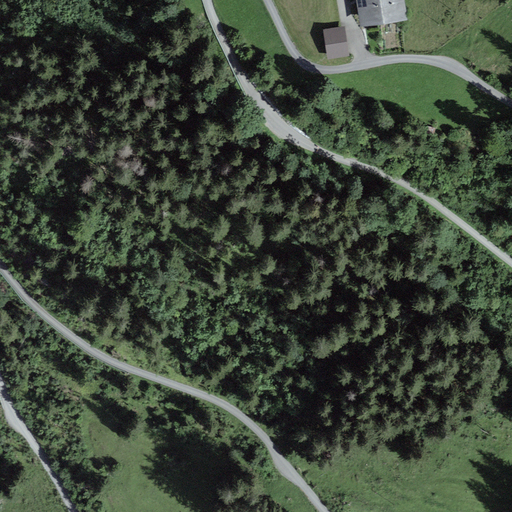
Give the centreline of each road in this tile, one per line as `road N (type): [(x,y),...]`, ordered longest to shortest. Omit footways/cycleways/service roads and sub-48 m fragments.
road 1 (track): [(206,0),(251,100),(281,128),(399,178),(511,261)]
road 2 (track): [(324,511),(248,418),(86,344),(0,264)]
road 3 (track): [(511,103),(434,60),(312,67),(295,53),(266,0)]
road 4 (track): [(0,376),(76,511)]
